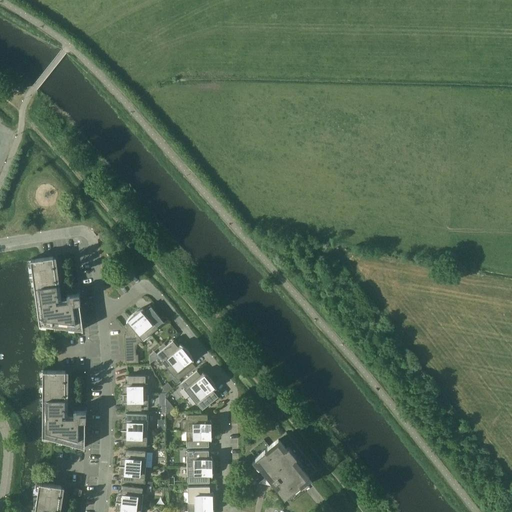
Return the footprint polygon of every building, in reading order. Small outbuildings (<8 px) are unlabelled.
[(82,330),(83,329),(79,303),(80,302),(79,292),(73,293),(73,290),(66,291),(68,300),(57,302),(56,299),(59,298),(53,256),(41,258),(31,259),(40,325),(50,324),(82,329),(82,330)] [(133,312),(136,316),(150,334),(164,322),(150,304),(144,309),(143,307),(141,308),(138,309),(137,310),(136,311),(134,311),(133,312)] [(125,332),(124,333),(126,363),(139,362),(138,354),(136,354),(136,345),(150,334),(136,316),(133,312),(131,314),(130,315),(129,316),(128,317),(128,318),(127,320),(126,321),(127,323),(123,326),(128,331),(125,333),(125,332)] [(168,367),(185,353),(189,350),(187,349),(186,348),(185,347),(183,345),(180,343),(178,345),(174,339),(156,353),(168,367)] [(189,350),(185,353),(168,367),(178,380),(195,366),(192,362),(194,360),(193,360),(193,358),(192,357),(192,355),(191,354),(190,353),(189,352),(189,350)] [(86,420),(86,410),(80,410),(80,407),(74,407),(74,416),(63,416),(63,413),(65,413),(65,367),(52,367),(44,366),(42,437),(51,437),(56,439),(83,446),(83,447),(85,447),(85,420),(86,420)] [(190,395),(208,381),(211,378),(210,377),(209,376),(207,375),(206,374),(204,372),(203,371),(201,373),(198,369),(180,383),(190,395)] [(122,393),(148,393),(148,375),(125,375),(125,383),(122,383),(122,393)] [(211,378),(208,381),(190,395),(202,409),(219,395),(215,390),(216,388),(216,387),(216,386),(215,385),(214,383),(214,382),(213,381),(212,380),(211,378)] [(168,382),(162,386),(166,392),(172,387),(168,382)] [(122,393),(123,403),(126,403),(126,409),(148,409),(148,393),(122,393)] [(121,429),(122,429),(147,430),(148,414),(126,413),(125,419),(122,419),(122,429),(121,428),(121,429)] [(186,414),(186,420),(182,420),(182,430),(186,430),(209,430),(213,429),(213,427),(213,426),(213,424),(212,423),(212,421),(211,420),(211,419),(209,419),(208,413),(186,414)] [(260,482),(264,484),(271,485),(275,482),(278,485),(276,486),(290,503),(306,490),(303,486),(306,483),(309,480),(310,476),(317,470),(282,427),(265,441),(264,439),(250,450),(267,471),(262,475),(264,478),(259,482),(259,483),(260,482)] [(122,429),(122,439),(125,439),(124,445),(147,446),(147,430),(122,429)] [(213,429),(209,430),(186,430),(187,446),(209,446),(209,440),(211,440),(212,438),(212,437),(213,435),(213,434),(213,432),(213,431),(213,429)] [(119,465),(120,465),(145,467),(152,467),(153,452),(146,451),(147,451),(124,449),(124,455),(121,455),(120,464),(119,464),(119,465)] [(209,455),(209,449),(187,450),(187,466),(214,465),(214,463),(214,462),(213,460),(213,459),(213,457),(212,456),(212,455),(209,455)] [(120,465),(119,475),(122,475),(122,481),(144,483),(145,467),(120,465)] [(210,476),(212,476),(213,474),(213,473),(214,471),(214,470),(214,468),(214,467),(214,465),(187,466),(187,482),(210,482),(210,476)] [(57,511),(61,483),(50,481),(40,479),(34,511),(57,511)] [(117,501),(142,504),(144,488),(121,485),(121,491),(118,490),(117,500),(116,500),(116,501),(117,501)] [(210,491),(210,485),(188,486),(188,502),(215,501),(215,499),(215,498),(214,496),(214,495),(213,493),(213,492),(212,491),(210,491)] [(117,501),(115,511),(118,511),(140,511),(142,504),(117,501)] [(213,511),(214,510),(214,509),(214,507),(215,506),(215,504),(215,503),(215,501),(188,502),(188,511),(213,511)]
